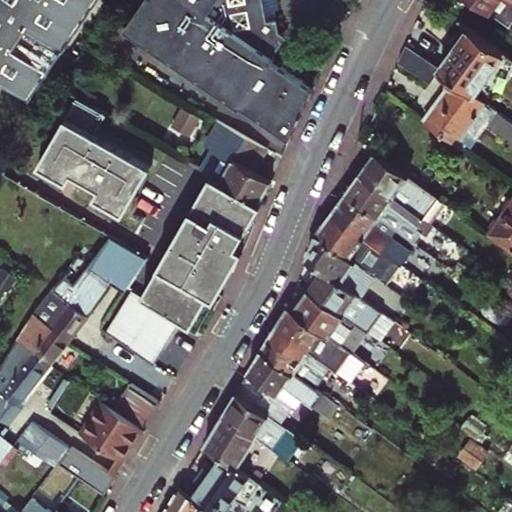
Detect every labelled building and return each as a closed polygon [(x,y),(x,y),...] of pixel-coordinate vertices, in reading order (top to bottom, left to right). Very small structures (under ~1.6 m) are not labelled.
[(0,0),(0,69),(4,65),(38,88),(98,0),(0,0)] [(307,109),(318,87),(276,59),(278,57),(275,55),(289,35),(281,30),(276,0),(147,0),(127,30),(244,109),(245,107),(293,139),(304,115),(298,111),(302,106),(307,109)] [(511,0),(470,0),(490,14),(511,30),(511,0)] [(472,28),(442,69),(455,79),(475,93),(505,53),(472,28)] [(409,44),(401,61),(431,83),(442,69),(409,44)] [(425,119),(459,144),(488,103),(486,101),(475,93),(455,79),(425,119)] [(109,115),(80,98),(43,164),(72,181),(77,172),(104,188),(100,196),(129,212),(156,164),(99,133),(109,115)] [(488,103),(459,144),(465,148),(468,143),(474,148),(491,124),(500,112),(488,103)] [(298,111),(304,115),(307,109),(302,106),(298,111)] [(511,120),(500,112),(491,124),(511,138),(511,120)] [(219,148),(206,169),(214,173),(260,199),(263,201),(273,180),(257,170),(270,148),(223,121),(211,143),(219,148)] [(378,149),(363,172),(425,217),(441,196),(378,149)] [(349,192),(397,228),(406,234),(418,243),(425,233),(428,235),(436,225),(425,217),(363,172),(349,192)] [(184,320),(194,327),(260,199),(214,173),(139,292),(142,294),(171,312),(184,320)] [(334,213),(404,263),(413,251),(400,241),(392,236),(397,228),(349,192),(334,213)] [(492,230),(491,232),(511,247),(511,195),(510,195),(503,206),(506,211),(503,216),(497,214),(489,225),(492,230)] [(334,213),(320,233),(370,270),(374,263),(394,277),(404,263),(334,213)] [(406,234),(397,228),(392,236),(400,241),(406,234)] [(365,297),(380,277),(378,275),(370,270),(320,233),(310,258),(324,268),(365,297)] [(99,262),(122,276),(127,270),(136,275),(149,256),(114,236),(99,262)] [(64,274),(32,317),(69,342),(122,276),(99,262),(98,262),(79,284),(64,274)] [(324,268),(310,289),(371,332),(385,312),(324,268)] [(371,332),(310,289),(296,310),(353,350),(356,352),(371,332)] [(142,294),(129,313),(157,333),(170,341),(184,320),(171,312),(142,294)] [(290,306),(277,327),(331,365),(338,370),(353,350),(296,310),(290,306)] [(157,333),(129,313),(115,333),(157,363),(170,341),(157,333)] [(18,340),(51,364),(69,342),(32,317),(18,340)] [(264,349),(316,386),(331,365),(277,327),(264,349)] [(0,410),(13,421),(25,405),(21,401),(51,364),(18,340),(0,369),(0,410)] [(264,349),(239,391),(283,423),(300,397),(332,419),(342,405),(316,386),(264,349)] [(134,383),(130,388),(159,407),(162,402),(134,383)] [(130,388),(117,408),(147,428),(159,407),(130,388)] [(225,413),(258,437),(271,446),(287,458),(301,436),(283,423),(239,391),(225,413)] [(118,456),(126,461),(147,428),(104,401),(82,432),(118,456)] [(223,455),(239,466),(258,437),(225,413),(207,443),(223,455)] [(36,419),(24,435),(61,460),(72,444),(36,419)] [(0,465),(17,443),(3,433),(0,436),(0,465)] [(474,435),(462,454),(481,465),(492,446),(474,435)] [(61,460),(60,461),(81,475),(93,458),(72,444),(61,460)] [(194,496),(203,502),(217,511),(225,511),(239,492),(251,500),(263,482),(239,466),(223,455),(215,467),(210,473),(204,470),(199,478),(204,481),(194,496)] [(109,469),(117,474),(126,461),(118,456),(109,469)] [(93,458),(81,475),(107,493),(119,475),(117,474),(93,458)] [(209,463),(204,470),(210,473),(215,467),(209,463)] [(12,494),(0,485),(0,511),(13,511),(4,504),(12,494)] [(195,511),(203,502),(194,496),(181,487),(165,511),(195,511)] [(53,511),(54,511),(34,495),(22,511),(53,511)]
